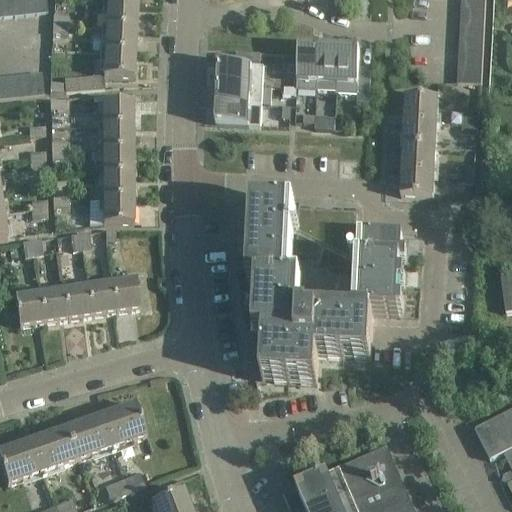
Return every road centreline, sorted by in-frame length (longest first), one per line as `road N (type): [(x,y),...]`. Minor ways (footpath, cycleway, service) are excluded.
road 1 (residential): [(384,413),(419,391),(428,375),(431,229),(383,222),(357,191),(185,182)]
road 2 (residential): [(186,21),(266,8),(353,32),(445,28),(444,75)]
road 3 (residential): [(0,407),(198,347)]
road 4 (residential): [(218,441),(384,413)]
road 5 (residential): [(198,347),(185,182)]
road 6 (residential): [(185,182),(186,21)]
